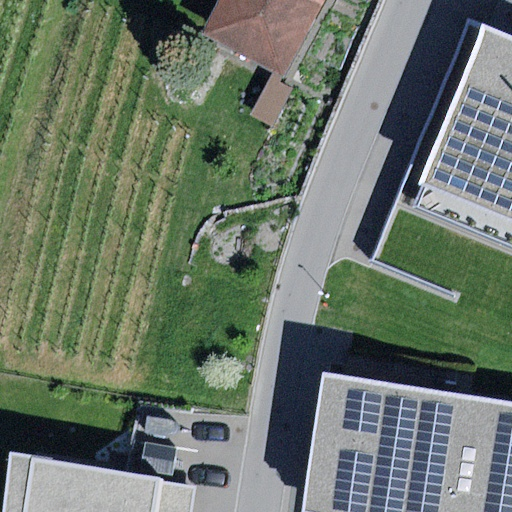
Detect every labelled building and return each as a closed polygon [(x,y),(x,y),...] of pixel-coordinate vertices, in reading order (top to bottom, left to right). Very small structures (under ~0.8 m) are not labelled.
[(323,0),(219,0),(201,35),(282,78),(323,0)] [(511,42),(476,28),(405,200),(511,243),(511,42)] [(270,79),(250,117),(275,129),(294,91),(270,79)] [(511,511),(511,405),(462,398),(328,378),(307,511),(511,511)] [(192,511),(196,488),(15,457),(7,511),(192,511)]
